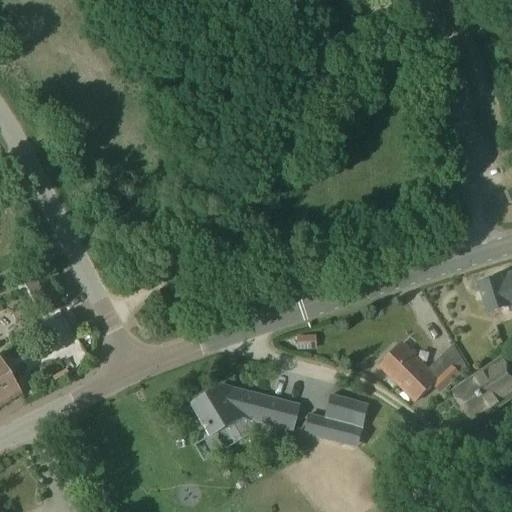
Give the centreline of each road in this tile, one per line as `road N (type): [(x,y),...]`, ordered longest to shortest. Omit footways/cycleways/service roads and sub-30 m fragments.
road 1 (track): [(307,0),(300,61),(270,146),(223,213),(135,306),(107,324)]
road 2 (residential): [(490,511),(405,410),(342,377),(267,357),(238,334)]
road 3 (tertiary): [(238,334),(511,245)]
road 4 (unclassified): [(107,324),(0,121)]
road 5 (tertiary): [(0,439),(129,370)]
road 6 (track): [(408,0),(455,56),(468,105)]
